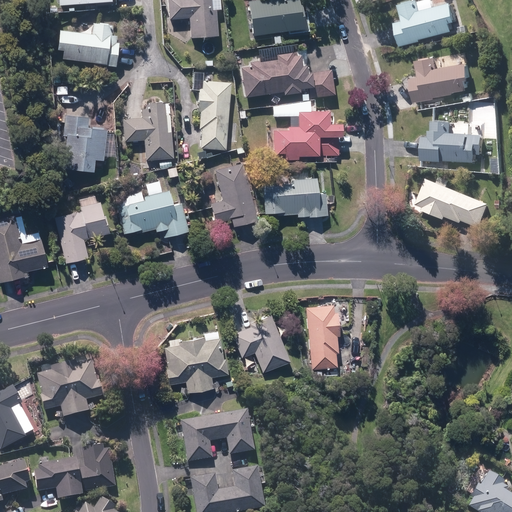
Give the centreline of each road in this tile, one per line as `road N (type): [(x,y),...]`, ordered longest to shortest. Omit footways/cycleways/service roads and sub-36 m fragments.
road 1 (residential): [(115,301),(230,272),(379,260)]
road 2 (residential): [(379,260),(374,134),(340,0)]
road 3 (residential): [(115,301),(151,511)]
road 4 (residential): [(379,260),(511,273)]
